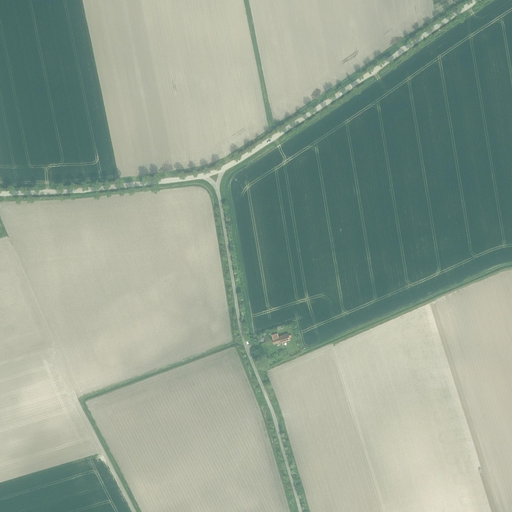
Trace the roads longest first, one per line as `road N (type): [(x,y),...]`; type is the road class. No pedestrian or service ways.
road 1 (unclassified): [(301,511),(242,337),(217,187)]
road 2 (unclassified): [(223,168),(476,0)]
road 3 (unclassified): [(0,193),(203,175)]
